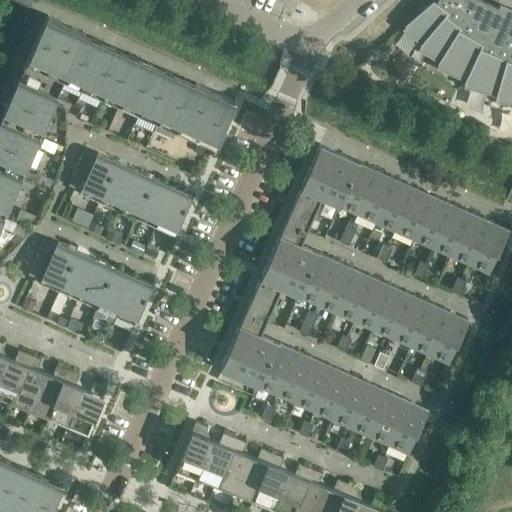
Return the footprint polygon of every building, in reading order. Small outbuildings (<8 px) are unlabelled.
[(511,17),(510,17),(499,8),(480,0),(437,0),(437,2),(434,0),(431,0),(405,24),(423,40),(420,44),(441,57),(437,63),(467,76),(464,82),(466,82),(497,91),(495,96),(497,97),(511,98),(511,17)] [(64,78),(82,38),(83,38),(85,33),(48,16),(48,15),(47,14),(26,61),(64,78)] [(83,87),(101,46),(103,41),(85,33),(83,38),(82,38),(64,78),(66,79),(83,87)] [(102,95),(120,55),(122,49),(103,41),(101,46),(83,87),(102,95)] [(120,103),(138,63),(141,58),(122,49),(120,55),(102,95),(120,103)] [(139,112),(157,71),(159,66),(141,58),(138,63),(120,103),(139,112)] [(56,101),(57,97),(66,79),(64,78),(26,61),(19,78),(17,77),(15,81),(14,84),(15,85),(1,118),(0,119),(40,136),(53,107),(54,105),(56,101)] [(158,120),(176,80),(178,74),(159,66),(157,71),(139,112),(158,120)] [(176,128),(194,88),(193,88),(196,82),(178,74),(176,80),(158,120),(176,128)] [(214,147),(236,99),(234,98),(234,99),(196,82),(193,88),(194,88),(176,128),(213,145),(213,146),(214,147)] [(0,166),(22,177),(40,136),(0,119),(1,118),(0,117),(0,166)] [(339,204),(358,161),(320,143),(300,187),(321,196),(339,204)] [(93,162),(96,154),(84,149),(81,156),(93,162)] [(99,201),(117,161),(97,152),(96,154),(93,162),(90,169),(87,176),(84,183),(80,190),(79,192),(99,201)] [(90,169),(93,162),(81,156),(78,163),(90,169)] [(118,209),(136,169),(117,161),(99,201),(118,209)] [(357,212),(377,169),(358,161),(339,204),(357,212)] [(87,176),(90,169),(78,163),(75,170),(87,176)] [(4,217),(22,177),(0,166),(0,214),(3,216),(4,217)] [(136,218),(154,177),(136,169),(118,209),(136,218)] [(376,221),(395,177),(377,169),(357,212),(376,221)] [(84,183),(87,176),(75,170),(71,177),(84,183)] [(80,190),(84,183),(71,177),(68,185),(74,187),(80,190)] [(155,226),(173,186),(154,177),(136,218),(155,226)] [(395,229),(414,186),(395,177),(376,221),(395,229)] [(175,235),(193,195),(173,186),(155,226),(175,235)] [(413,237),(433,194),(414,186),(395,229),(413,237)] [(301,243),(304,236),(307,230),(315,212),(321,196),(300,187),(283,226),(260,277),(281,286),(299,294),(318,251),(301,243)] [(432,246),(451,202),(433,194),(413,237),(432,246)] [(451,254),(470,211),(451,202),(432,246),(451,254)] [(469,262),(489,219),(470,211),(451,254),(469,262)] [(489,271),(504,237),(508,228),(489,219),(469,262),(489,271)] [(355,231),(358,224),(353,222),(348,220),(345,227),(355,231)] [(352,238),(355,231),(345,227),(342,234),(352,238)] [(349,244),(352,238),(342,234),(339,240),(349,244)] [(53,251),(56,244),(44,238),(41,245),(53,251)] [(59,290),(77,250),(57,241),(56,244),(53,251),(50,258),(47,265),(44,272),(40,279),(39,282),(59,290)] [(389,254),(392,248),(387,245),(383,243),(380,250),(389,254)] [(50,258),(53,251),(41,245),(38,253),(50,258)] [(78,299),(96,259),(77,250),(59,290),(78,299)] [(386,261),(389,254),(380,250),(377,257),(386,261)] [(317,302),(336,259),(318,251),(299,294),(317,302)] [(47,265),(50,258),(38,253),(35,260),(47,265)] [(96,307),(114,267),(96,259),(78,299),(96,307)] [(336,311),(355,267),(336,259),(317,302),(336,311)] [(44,272),(47,265),(35,260),(31,267),(44,272)] [(426,271),(429,264),(425,262),(420,260),(417,267),(426,271)] [(40,279),(44,272),(31,267),(28,274),(35,277),(40,279)] [(115,315),(133,275),(114,267),(96,307),(115,315)] [(354,319),(374,276),(355,267),(336,311),(354,319)] [(423,278),(426,271),(417,267),(414,274),(423,278)] [(135,324),(153,284),(133,275),(115,315),(135,324)] [(373,327),(392,284),(374,276),(354,319),(373,327)] [(260,333),(264,326),(267,319),(281,286),(260,277),(243,316),(220,367),(258,384),(278,341),(260,333)] [(463,288),(466,281),(462,279),(457,277),(454,284),(463,288)] [(392,336),(411,292),(392,284),(373,327),(392,336)] [(460,294),(463,288),(454,284),(451,290),(460,294)] [(410,344),(430,301),(411,292),(392,336),(410,344)] [(429,352),(448,309),(430,301),(410,344),(429,352)] [(449,361),(463,329),(468,318),(448,309),(429,352),(449,361)] [(314,321),(317,315),(313,313),(308,310),(305,317),(314,321)] [(311,328),(314,321),(305,317),(302,324),(311,328)] [(308,335),(311,328),(302,324),(299,330),(299,331),(308,335)] [(348,345),(351,338),(347,336),(342,334),(339,340),(348,345)] [(345,351),(348,345),(339,340),(336,347),(345,351)] [(277,393),(296,349),(278,341),(258,384),(277,393)] [(0,396),(11,401),(30,353),(19,349),(14,359),(7,356),(5,360),(0,373),(0,396)] [(295,401),(315,358),(296,349),(277,393),(295,401)] [(386,361),(389,354),(385,353),(380,350),(377,357),(386,361)] [(30,408),(43,375),(45,371),(38,368),(41,358),(30,353),(11,401),(30,408)] [(383,366),(386,361),(377,357),(374,364),(383,368),(383,366)] [(314,409),(333,366),(315,358),(295,401),(314,409)] [(49,416),(68,369),(56,364),(52,374),(45,371),(43,375),(30,408),(49,416)] [(333,418),(352,374),(333,366),(314,409),(333,418)] [(423,378),(426,371),(422,369),(417,367),(414,374),(423,378)] [(68,424),(81,391),(83,386),(75,383),(79,373),(68,369),(49,416),(68,424)] [(351,426),(371,383),(352,374),(333,418),(351,426)] [(421,383),(423,378),(414,374),(412,379),(411,381),(420,385),(421,383)] [(88,432),(107,385),(94,380),(90,390),(83,386),(81,391),(68,424),(88,432)] [(370,434),(389,391),(371,383),(351,426),(370,434)] [(389,443),(408,399),(389,391),(370,434),(389,443)] [(408,451),(423,419),(428,408),(408,399),(389,443),(408,451)] [(273,413),(276,407),(271,405),(267,403),(264,409),(273,413)] [(270,419),(273,413),(264,409),(261,415),(270,419)] [(310,430),(313,424),(309,422),(304,420),(301,426),(310,430)] [(196,476),(210,443),(211,439),(204,436),(208,426),(195,421),(176,468),(196,476)] [(308,436),(310,430),(301,426),(298,432),(308,436)] [(215,484),(235,436),(223,432),(219,442),(211,439),(210,443),(196,476),(215,484)] [(234,491),(247,458),(248,454),(242,451),(246,441),(235,436),(215,484),(234,491)] [(347,447),(350,441),(346,439),(341,437),(338,443),(347,447)] [(345,453),(347,447),(338,443),(336,449),(345,453)] [(253,499),(272,452),(261,447),(257,457),(250,454),(248,459),(247,458),(234,491),(253,499)] [(272,506),(285,474),(284,473),(286,469),(280,466),(284,456),(272,452),(253,499),(272,506)] [(385,463),(387,457),(383,455),(378,453),(376,459),(385,463)] [(0,511),(1,511),(4,511),(22,473),(25,468),(0,456),(0,511)] [(382,469),(385,463),(376,459),(373,465),(382,469)] [(285,511),(292,511),(310,467),(299,462),(294,472),(288,470),(286,474),(285,474),(272,506),(285,511)] [(314,511),(324,489),(325,485),(318,482),(322,472),(310,467),(292,511),(314,511)] [(50,511),(60,490),(63,485),(25,468),(22,473),(4,511),(50,511)] [(336,511),(348,482),(337,478),(333,488),(325,485),(324,489),(314,511),(336,511)] [(358,511),(361,504),(363,500),(356,497),(360,487),(348,482),(336,511),(358,511)] [(392,511),(383,508),(387,498),(375,493),(371,503),(363,500),(361,504),(358,511),(392,511)]
